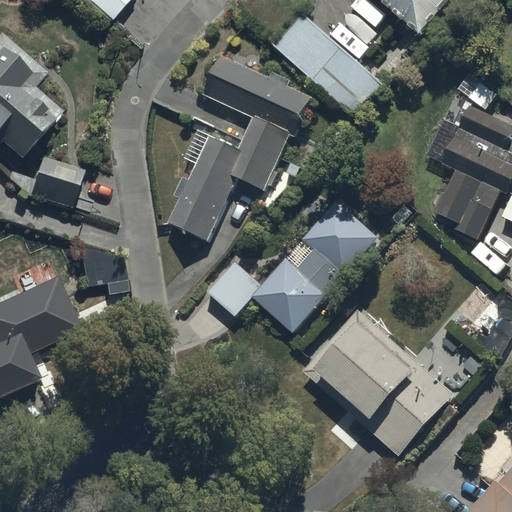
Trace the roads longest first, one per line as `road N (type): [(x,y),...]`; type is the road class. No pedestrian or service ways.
road 1 (residential): [(128,438),(161,372),(125,124),(133,93),(211,0)]
road 2 (residential): [(128,438),(262,511)]
